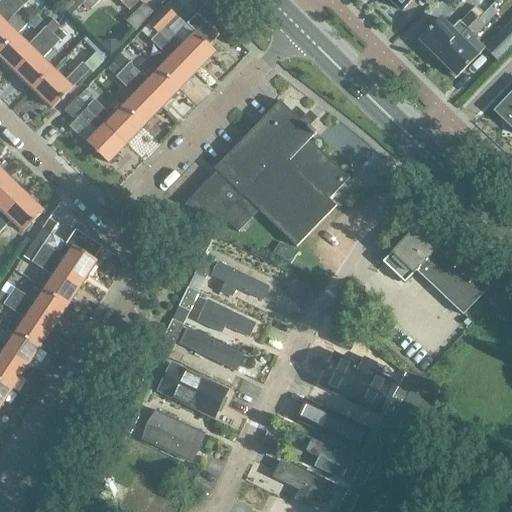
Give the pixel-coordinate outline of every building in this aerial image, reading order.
[(17,0),(16,0),(0,16),(0,52),(16,37),(5,26),(24,6),(17,0)] [(2,0),(0,2),(0,16),(16,0),(2,0)] [(85,3),(88,0),(72,0),(64,9),(71,17),(85,3)] [(88,0),(85,3),(92,10),(101,0),(103,2),(105,0),(115,0),(120,4),(121,3),(130,12),(141,0),(88,0)] [(389,0),(402,12),(413,0),(389,0)] [(430,51),(439,59),(478,20),(490,8),(482,0),(452,31),(441,20),(420,41),(418,44),(427,53),(430,51)] [(127,23),(136,32),(153,14),(144,5),(127,23)] [(156,36),(195,73),(213,55),(192,35),(184,44),(170,30),(179,20),(167,8),(148,27),(157,35),(156,36)] [(477,39),(474,36),(484,26),(478,20),(439,59),(448,69),(446,72),(454,80),(457,77),(457,78),(478,57),(468,47),(477,39)] [(16,37),(0,52),(0,60),(14,75),(53,35),(59,29),(60,27),(53,21),(27,48),(16,37)] [(509,49),(511,46),(511,23),(497,38),(509,49)] [(66,36),(59,29),(53,35),(60,42),(61,42),(66,36)] [(32,92),(52,72),(41,62),(60,42),(53,35),(14,75),(32,92)] [(195,73),(156,36),(151,42),(169,59),(157,72),(178,92),(195,73)] [(96,54),(85,65),(90,71),(93,74),(104,62),(96,54)] [(112,64),(160,110),(178,92),(157,72),(148,81),(122,57),(115,64),(114,62),(112,64)] [(184,93),(108,174),(118,183),(223,71),(212,61),(183,92),(184,93)] [(55,75),(52,72),(32,92),(51,111),(71,91),(90,71),(85,65),(83,64),(64,83),(55,75)] [(122,108),(143,128),(160,110),(112,64),(107,70),(134,96),(122,108)] [(100,69),(89,80),(98,88),(108,77),(100,69)] [(143,128),(122,108),(113,118),(94,100),(93,102),(84,92),(78,98),(78,97),(76,99),(125,147),(143,128)] [(511,93),(493,112),(511,130),(511,93)] [(125,147),(76,99),(64,112),(75,122),(80,116),(98,133),(86,145),(107,165),(125,147)] [(239,234),(259,212),(297,248),(335,208),(328,202),(349,180),(310,142),(315,137),(280,103),(215,171),(217,173),(185,207),(219,224),(223,219),(239,234)] [(6,178),(0,183),(0,219),(24,195),(6,178)] [(24,195),(0,219),(0,233),(12,222),(24,233),(43,214),(24,195)] [(425,219),(383,264),(405,284),(416,272),(463,317),(490,288),(443,244),(447,240),(425,219)] [(49,220),(42,231),(51,236),(57,225),(49,220)] [(28,250),(83,288),(98,266),(92,263),(102,248),(76,230),(65,246),(73,251),(67,260),(45,245),(51,236),(42,231),(41,230),(28,250)] [(83,288),(28,250),(23,258),(55,279),(45,292),(69,308),(83,288)] [(283,259),(290,264),(297,255),(289,250),(283,259)] [(215,262),(204,256),(194,276),(205,281),(215,262)] [(238,291),(263,303),(269,290),(219,265),(213,279),(224,285),(220,294),(233,300),(238,291)] [(69,308),(45,292),(38,304),(7,284),(1,293),(56,329),(69,308)] [(199,294),(188,289),(179,308),(190,313),(199,294)] [(56,329),(1,293),(0,293),(0,302),(27,320),(18,334),(42,350),(56,329)] [(358,319),(374,302),(365,293),(349,311),(358,319)] [(256,325),(208,302),(197,322),(222,334),(225,326),(250,338),(256,325)] [(183,327),(172,321),(163,341),(174,346),(183,327)] [(237,376),(246,358),(189,330),(180,348),(237,376)] [(42,350),(18,334),(9,346),(0,339),(0,352),(28,371),(42,350)] [(230,334),(227,343),(250,350),(252,341),(230,334)] [(28,371),(0,352),(0,382),(14,392),(28,371)] [(374,373),(360,366),(334,353),(318,387),(378,416),(395,382),(374,373)] [(229,392),(172,364),(158,393),(215,421),(229,392)] [(162,370),(151,365),(142,384),(153,390),(162,370)] [(243,385),(258,390),(263,376),(248,371),(243,385)] [(0,412),(14,392),(0,382),(0,412)] [(410,392),(406,400),(399,415),(419,422),(423,423),(427,424),(429,419),(435,405),(410,392)] [(397,419),(399,415),(406,400),(395,394),(395,395),(386,413),(394,418),(397,419)] [(355,450),(364,433),(315,408),(307,426),(355,450)] [(140,416),(129,411),(120,430),(131,436),(140,416)] [(142,440),(192,463),(206,434),(156,411),(142,440)] [(419,422),(399,415),(397,419),(394,418),(387,431),(390,433),(388,436),(398,441),(400,438),(410,443),(419,422)] [(369,447),(381,453),(383,447),(388,437),(390,433),(387,431),(379,428),(369,447)] [(340,479),(350,460),(302,435),(292,454),(340,479)] [(407,449),(410,443),(400,438),(398,441),(388,436),(388,437),(383,447),(381,453),(392,457),(398,445),(407,449)] [(363,460),(354,480),(365,485),(374,465),(363,460)] [(337,490),(281,462),(272,481),(299,494),(296,500),(312,508),(315,500),(330,507),(337,490)] [(250,481),(247,494),(262,497),(265,484),(250,481)] [(66,488),(56,483),(48,498),(57,503),(66,488)] [(348,492),(338,511),(352,511),(359,498),(348,492)] [(298,511),(274,500),(268,511),(298,511)]
